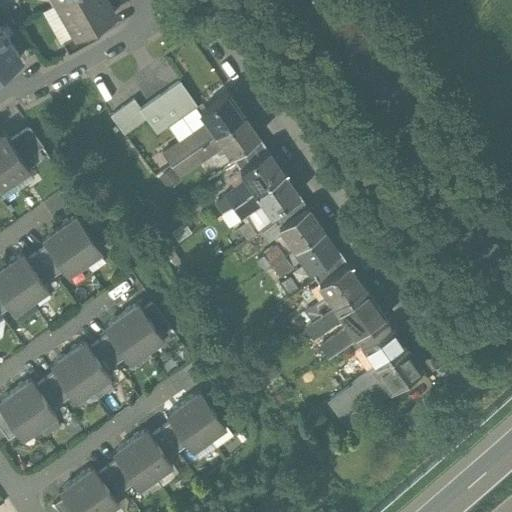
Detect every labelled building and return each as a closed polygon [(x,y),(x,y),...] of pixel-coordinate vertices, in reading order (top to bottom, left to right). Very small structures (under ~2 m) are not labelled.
[(104,0),(65,0),(56,5),(74,37),(75,38),(94,28),(114,16),(104,0)] [(94,28),(75,38),(74,37),(62,44),(68,55),(100,38),(94,28)] [(0,73),(20,59),(6,38),(8,37),(2,29),(0,31),(0,30),(0,73)] [(146,118),(155,132),(195,105),(178,81),(139,107),(133,98),(109,114),(123,134),(146,118)] [(215,135),(243,116),(228,94),(200,113),(215,135)] [(258,138),(243,116),(215,135),(230,157),(258,138)] [(9,141),(23,161),(43,147),(29,127),(9,141)] [(197,131),(180,142),(183,146),(187,143),(192,151),(205,142),(197,131)] [(0,135),(0,189),(29,169),(23,161),(9,141),(3,133),(0,135)] [(205,142),(192,151),(200,163),(213,154),(205,142)] [(283,173),(268,151),(240,170),(255,193),(283,173)] [(299,195),(283,173),(255,193),(271,215),(299,195)] [(224,197),(232,209),(245,200),(237,188),(224,197)] [(232,209),(240,220),(253,211),(245,200),(232,209)] [(295,251),(323,231),(308,208),(279,228),(295,251)] [(80,221),(97,245),(107,238),(90,214),(80,221)] [(59,227),(84,263),(101,251),(97,245),(80,221),(76,215),(59,227)] [(63,269),(67,275),(84,263),(59,227),(42,239),(46,245),(63,269)] [(339,253),(323,231),(295,251),(310,273),(339,253)] [(46,245),(36,252),(53,276),(63,269),(46,245)] [(272,267),(285,258),(277,246),(260,258),(263,261),(266,259),(272,267)] [(36,252),(27,259),(43,283),(53,276),(36,252)] [(22,253),(5,265),(30,301),(48,289),(43,283),(27,259),(22,253)] [(280,278),(293,269),(285,258),(272,267),(280,278)] [(0,268),(0,293),(9,307),(13,313),(30,301),(5,265),(0,268)] [(348,266),(319,286),(327,297),(334,308),(363,288),(348,266)] [(363,288),(334,308),(343,321),(349,330),(378,310),(363,288)] [(0,293),(0,313),(9,307),(0,293)] [(311,323),(334,308),(327,297),(300,315),(303,318),(306,316),(311,323)] [(143,309),(159,333),(169,326),(152,302),(143,309)] [(121,315),(146,351),(163,339),(159,333),(143,309),(138,303),(121,315)] [(343,321),(334,308),(311,323),(303,329),(312,342),(343,321)] [(104,327),(108,333),(125,357),(129,363),(146,351),(121,315),(104,327)] [(377,368),(405,348),(390,326),(361,346),(377,368)] [(321,347),(329,360),(355,342),(347,329),(321,347)] [(108,333),(99,340),(115,364),(125,357),(108,333)] [(99,340),(89,347),(106,371),(115,364),(99,340)] [(84,341),(67,353),(93,389),(110,377),(106,371),(89,347),(84,341)] [(421,371),(405,348),(377,368),(393,391),(421,371)] [(50,365),(55,371),(71,395),(75,401),(93,389),(67,353),(50,365)] [(394,392),(393,391),(377,368),(354,385),(327,403),(346,430),(380,406),(378,403),(394,392)] [(55,371),(45,378),(61,402),(71,395),(55,371)] [(45,378),(35,385),(52,409),(61,402),(45,378)] [(30,379),(13,391),(39,427),(56,415),(52,409),(35,385),(30,379)] [(205,397),(221,421),(231,414),(215,390),(205,397)] [(0,400),(0,408),(1,409),(18,433),(22,439),(39,427),(13,391),(0,400)] [(183,403),(209,439),(226,427),(221,421),(205,397),(200,391),(183,403)] [(383,409),(398,398),(394,392),(378,403),(380,406),(383,409)] [(170,422),(187,446),(191,451),(209,439),(183,403),(166,415),(170,422)] [(413,431),(426,421),(415,408),(402,418),(413,431)] [(1,409),(0,409),(0,429),(8,440),(18,433),(1,409)] [(161,429),(177,452),(187,446),(170,422),(161,429)] [(129,441),(155,477),(172,465),(168,459),(151,435),(146,429),(129,441)] [(151,435),(168,459),(177,452),(161,429),(151,435)] [(117,460),(134,483),(138,489),(155,477),(129,441),(112,453),(117,460)] [(107,466),(124,490),(134,483),(117,460),(107,466)] [(97,473),(114,497),(124,490),(107,466),(97,473)] [(76,479),(98,511),(105,511),(118,503),(114,497),(97,473),(93,467),(76,479)] [(63,498),(73,511),(98,511),(76,479),(58,491),(63,498)] [(58,511),(73,511),(63,498),(53,505),(58,511)]
